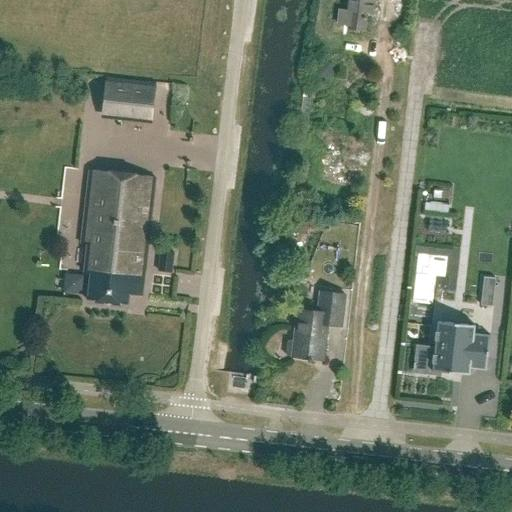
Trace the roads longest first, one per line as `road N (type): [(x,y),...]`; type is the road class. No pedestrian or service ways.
road 1 (unclassified): [(190,433),(241,0)]
road 2 (track): [(381,43),(388,80),(347,452)]
road 3 (tertiary): [(511,469),(190,433)]
road 4 (tertiary): [(190,433),(0,411)]
